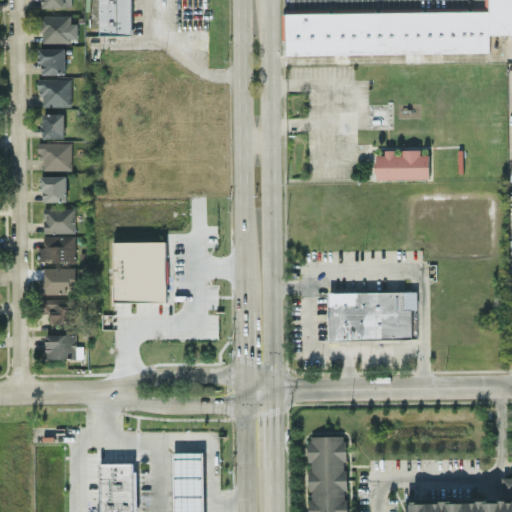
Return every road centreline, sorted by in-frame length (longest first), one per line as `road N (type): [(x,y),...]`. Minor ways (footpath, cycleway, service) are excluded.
road 1 (residential): [(21,391),(16,0)]
road 2 (secondary): [(276,375),(269,0)]
road 3 (secondary): [(239,0),(243,310)]
road 4 (residential): [(511,385),(297,388)]
road 5 (residential): [(243,376),(140,377),(119,392)]
road 6 (residential): [(119,392),(143,404),(243,404)]
